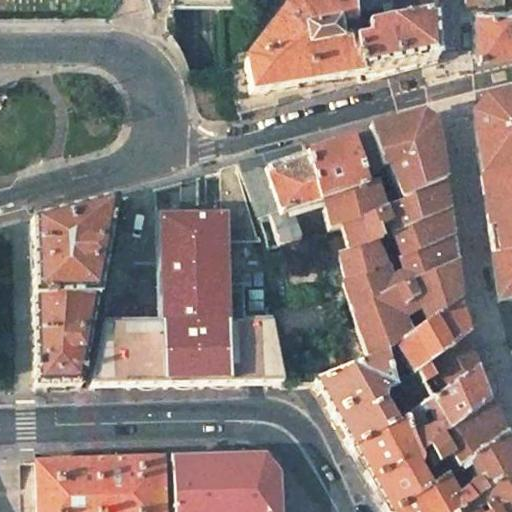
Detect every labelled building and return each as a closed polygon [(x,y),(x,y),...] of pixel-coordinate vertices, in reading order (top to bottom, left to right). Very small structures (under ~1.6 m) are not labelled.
[(349,0),(302,0),(290,2),(249,58),(242,67),(248,98),(360,78),(352,45),(352,44),(336,46),(333,31),(351,28),(349,0)] [(349,0),(351,28),(351,34),(362,32),(435,16),(434,0),(349,0)] [(511,4),(470,4),(470,6),(471,53),(480,52),(511,46),(511,4)] [(435,16),(362,32),(362,36),(364,39),(363,43),(352,45),(360,78),(361,83),(437,64),(435,16)] [(474,163),(485,235),(489,259),(491,274),(496,304),(511,299),(511,98),(484,104),(482,105),(479,106),(477,109),(475,111),(473,114),(472,117),(472,118),(474,163)] [(435,152),(433,134),(428,135),(427,124),(416,126),(415,120),(364,134),(364,137),(378,172),(383,171),(397,206),(440,188),(435,152)] [(364,137),(347,143),(358,180),(378,172),(364,137)] [(319,206),(362,191),(358,180),(347,143),(346,139),(300,151),(317,207),(319,206)] [(300,151),(237,168),(257,223),(257,222),(258,224),(265,222),(290,215),(317,207),(300,151)] [(220,173),(221,218),(249,217),(238,175),(235,169),(228,171),(220,173)] [(319,206),(325,234),(339,229),(352,225),(379,214),(374,202),(388,196),(384,183),(362,191),(319,206)] [(384,227),(389,238),(444,214),(440,188),(397,206),(379,214),(352,225),(339,229),(347,255),(369,247),(378,243),(372,232),(384,227)] [(146,204),(123,209),(112,265),(133,264),(141,222),(155,222),(156,285),(157,282),(162,228),(161,220),(156,221),(156,190),(149,192),(146,204)] [(96,300),(115,201),(29,224),(30,301),(96,300)] [(353,271),(358,281),(448,238),(444,214),(389,238),(378,243),(369,247),(373,257),(360,263),(361,268),(353,271)] [(265,222),(274,249),(297,242),(290,215),(265,222)] [(162,228),(200,388),(261,387),(280,386),(270,326),(225,327),(223,243),(256,243),(249,217),(221,218),(221,219),(161,220),(162,228)] [(200,388),(162,228),(157,282),(156,285),(157,328),(146,329),(131,390),(200,388)] [(324,292),(315,237),(297,242),(274,249),(283,301),(319,293),(324,292)] [(453,268),(448,238),(358,281),(351,285),(341,287),(348,311),(369,304),(453,268)] [(345,261),(338,262),(333,274),(351,285),(345,261)] [(348,311),(365,364),(383,356),(391,350),(406,339),(399,325),(416,314),(423,327),(455,302),(453,268),(369,304),(348,311)] [(351,285),(333,274),(325,291),(341,287),(351,285)] [(283,301),(287,326),(322,318),(319,293),(283,301)] [(78,391),(96,300),(30,301),(32,392),(55,392),(78,391)] [(403,370),(408,379),(412,376),(465,337),(455,302),(423,327),(406,339),(391,350),(403,370)] [(335,326),(332,315),(322,318),(287,326),(278,328),(280,342),(335,326)] [(146,329),(100,330),(88,391),(131,390),(146,329)] [(465,337),(412,376),(433,404),(476,370),(465,337)] [(400,378),(403,370),(391,350),(383,356),(394,391),(400,385),(397,379),(400,378)] [(386,401),(394,391),(383,356),(365,364),(312,386),(348,453),(397,430),(385,408),(386,401)] [(405,427),(416,458),(418,456),(436,442),(488,404),(476,370),(433,404),(405,427)] [(394,391),(405,427),(433,404),(412,376),(408,379),(400,385),(394,391)] [(447,461),(454,472),(503,437),(488,404),(436,442),(418,456),(429,471),(447,461)] [(370,493),(379,511),(397,511),(439,485),(429,471),(418,456),(416,458),(405,427),(397,430),(348,453),(370,493)] [(465,490),(462,495),(469,506),(511,473),(511,457),(503,437),(454,472),(465,490)] [(170,461),(170,511),(278,511),(277,476),(263,458),(241,458),(170,461)] [(161,511),(161,461),(34,466),(35,511),(161,511)] [(17,465),(18,511),(35,511),(34,466),(34,465),(17,465)] [(511,511),(511,473),(469,506),(460,511),(511,511)] [(454,500),(442,482),(439,485),(397,511),(460,511),(469,506),(462,495),(454,500)]
